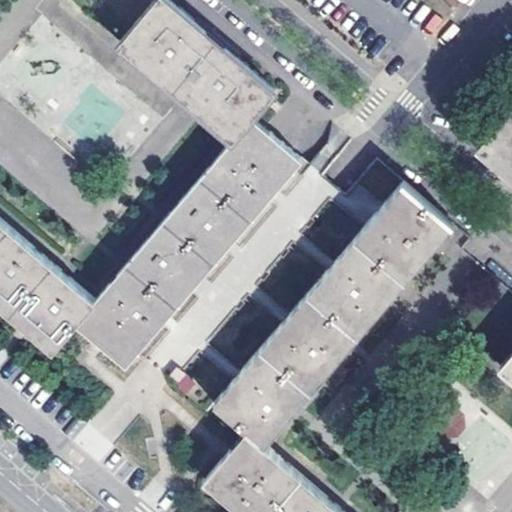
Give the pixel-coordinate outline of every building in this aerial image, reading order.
[(235,137),(254,115),(277,88),(216,36),(212,33),(205,27),(172,0),(155,0),(122,40),(235,137)] [(511,105),(476,147),(511,177),(511,105)] [(98,298),(78,321),(102,340),(129,363),(178,304),(199,277),(229,242),(303,154),(280,135),(279,134),(273,130),(254,115),(235,137),(98,298)] [(377,208),(403,177),(387,163),(357,198),(317,166),(303,154),(229,242),(199,277),(178,304),(247,363),(287,315),(332,262),(377,208)] [(247,426),(265,441),(454,220),(425,195),(403,177),(377,208),(332,262),(287,315),(247,363),(239,373),(216,399),(247,426)] [(0,214),(0,300),(28,325),(55,348),(78,321),(98,298),(0,214)] [(511,349),(500,364),(511,373),(511,349)] [(348,511),(265,441),(247,426),(225,452),(204,476),(246,511),(348,511)]
